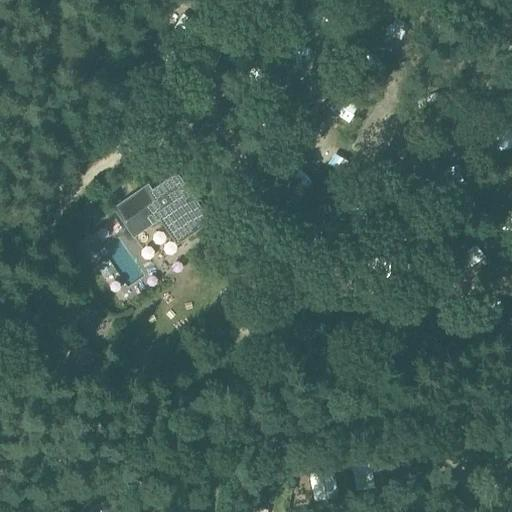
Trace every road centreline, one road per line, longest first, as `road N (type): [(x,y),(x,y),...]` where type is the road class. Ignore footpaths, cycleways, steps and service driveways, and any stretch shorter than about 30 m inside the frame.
road 1 (track): [(251,0),(188,91),(248,171),(262,235),(322,286),(396,297),(511,276)]
road 2 (track): [(248,171),(296,147),(339,50),(398,0)]
road 3 (track): [(66,196),(100,170),(168,148),(181,136),(188,91)]
